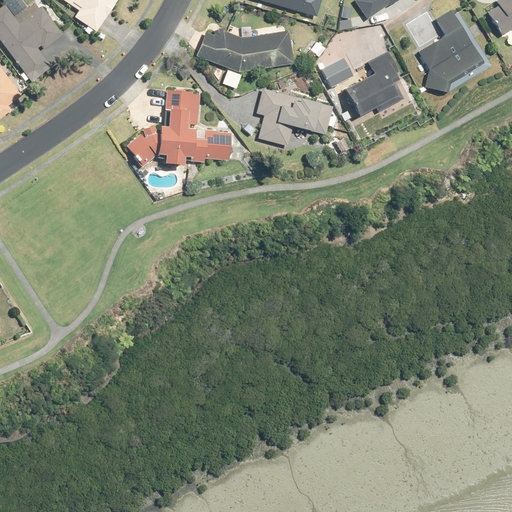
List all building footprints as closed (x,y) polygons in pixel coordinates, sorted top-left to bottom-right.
[(71,17),(94,32),(114,0),(58,0),(75,11),(71,17)] [(257,0),(318,18),(322,0),(257,0)] [(355,0),(367,18),(396,0),(355,0)] [(511,0),(498,0),(497,1),(500,6),(490,12),(505,36),(511,31),(511,0)] [(0,5),(0,47),(24,81),(47,65),(35,48),(39,45),(41,48),(60,35),(40,7),(16,24),(2,4),(0,5)] [(449,93),(451,84),(487,61),(455,10),(430,26),(437,38),(417,51),(427,67),(423,88),(449,93)] [(289,31),(242,38),(224,31),(223,28),(215,32),(216,35),(214,36),(206,33),(197,56),(239,72),(294,64),(289,31)] [(316,40),(303,55),(308,59),(312,54),(316,57),(324,47),(316,40)] [(402,77),(389,51),(368,62),(374,74),(345,88),(359,116),(376,107),(378,111),(404,98),(395,80),(402,77)] [(322,67),(330,84),(351,75),(343,58),(322,67)] [(0,114),(6,110),(3,106),(18,94),(0,70),(0,114)] [(238,74),(224,70),(219,85),(234,89),(238,74)] [(333,107),(263,88),(256,112),(264,114),(258,137),(289,145),(294,127),(326,135),(333,107)] [(166,156),(165,165),(187,167),(188,159),(191,159),(191,161),(206,163),(206,159),(229,161),(232,133),(191,129),(191,126),(198,126),(201,92),(167,89),(166,110),(171,111),(170,127),(162,126),(161,132),(155,132),(154,127),(143,130),(146,137),(144,138),(140,133),(125,146),(142,167),(156,156),(166,156)]
